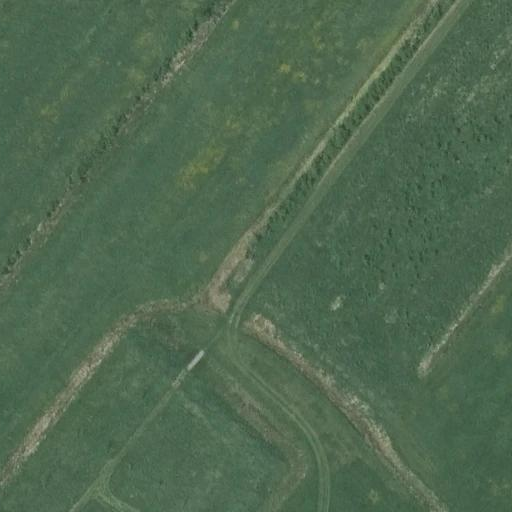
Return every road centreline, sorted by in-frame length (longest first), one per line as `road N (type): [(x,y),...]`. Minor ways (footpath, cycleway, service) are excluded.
road 1 (track): [(226,323),(467,0)]
road 2 (track): [(322,511),(325,473),(305,426),(242,374),(229,357),(226,323)]
